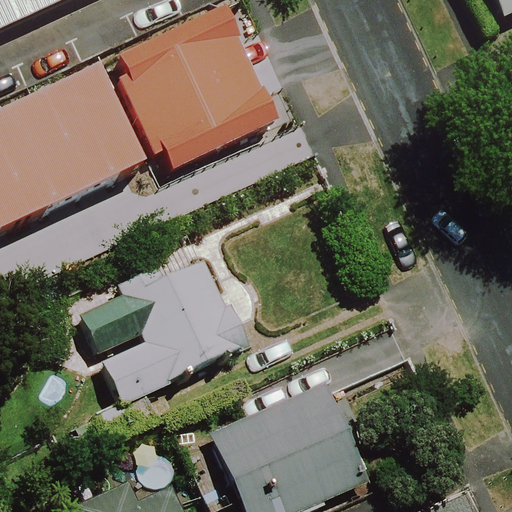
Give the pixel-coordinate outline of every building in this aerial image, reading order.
[(0,0),(0,38),(82,0),(0,0)] [(511,0),(480,0),(495,31),(511,22),(511,0)] [(155,166),(163,185),(269,137),(215,22),(110,70),(118,88),(109,92),(145,170),(155,166)] [(0,121),(0,242),(133,181),(87,82),(0,121)] [(237,357),(198,272),(160,289),(153,273),(112,292),(118,304),(73,324),(91,364),(135,344),(139,353),(96,372),(115,413),(237,357)] [(202,445),(232,511),(314,511),(364,489),(319,392),(202,445)] [(175,511),(167,493),(133,509),(124,489),(73,511),(175,511)]
